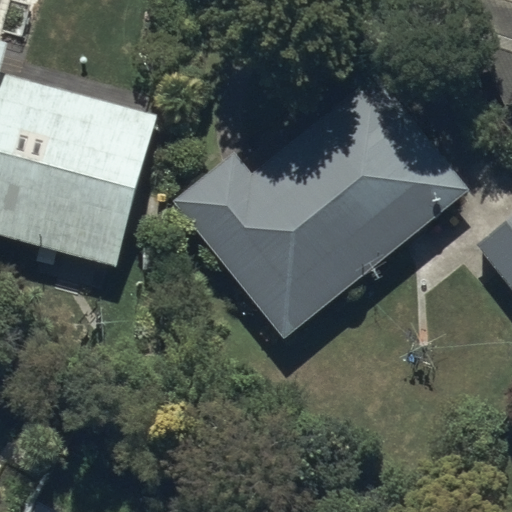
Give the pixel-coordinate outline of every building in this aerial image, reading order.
[(503,105),(511,100),(511,0),(476,0),(489,32),(475,38),(503,105)] [(0,232),(114,265),(157,114),(0,69),(8,41),(0,38),(0,232)] [(234,151),(175,198),(283,337),(469,192),(377,74),(251,172),(234,151)] [(511,216),(477,243),(511,288),(511,216)] [(70,511),(41,497),(33,511),(70,511)]
